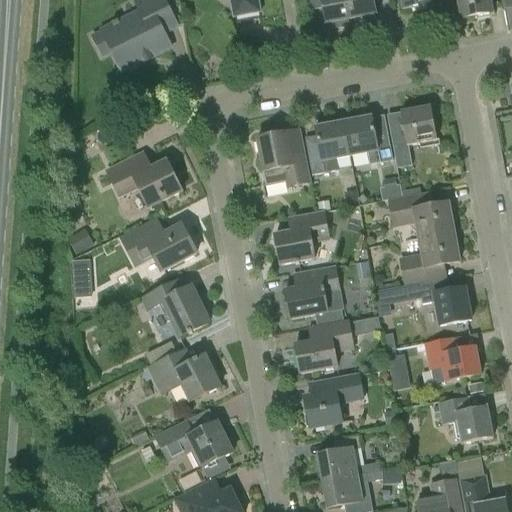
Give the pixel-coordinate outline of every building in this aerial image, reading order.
[(102,30),(103,31),(91,37),(102,59),(113,54),(122,72),(171,48),(164,33),(176,27),(163,0),(137,0),(135,2),(139,11),(102,30)] [(232,0),(236,16),(259,12),(256,0),(232,0)] [(348,19),(351,19),(347,0),(308,0),(310,11),(322,9),(325,24),(332,22),(333,28),(349,25),(348,19)] [(347,0),(351,19),(376,14),(372,0),(347,0)] [(400,0),(402,9),(432,4),(431,0),(400,0)] [(457,0),(461,19),(493,13),(490,0),(457,0)] [(267,60),(257,62),(259,75),(270,73),(267,60)] [(412,167),(408,147),(438,142),(431,107),(402,113),(402,114),(387,117),(397,170),(412,167)] [(352,157),(377,153),(379,164),(393,162),(386,124),(374,126),(373,119),(345,124),(352,157)] [(338,171),(336,160),(352,157),(345,124),(317,129),(319,138),(306,140),(312,176),(338,171)] [(266,188),(287,185),(288,190),(312,186),(306,154),(293,157),(289,135),(257,141),(266,188)] [(120,198),(139,188),(149,209),(182,192),(168,163),(153,170),(145,154),(108,173),(120,198)] [(394,229),(417,225),(419,239),(455,232),(449,202),(428,206),(426,196),(389,203),(394,229)] [(282,267),(317,260),(314,244),(330,241),(325,214),(290,221),(292,233),(276,236),(282,267)] [(134,264),(152,255),(161,273),(196,256),(182,227),(166,234),(159,221),(122,239),(134,264)] [(68,240),(77,257),(94,247),(85,230),(68,240)] [(419,239),(423,256),(399,261),(404,288),(406,288),(448,280),(445,265),(460,263),(455,232),(419,239)] [(88,262),(72,263),(74,299),(90,298),(88,262)] [(316,317),(318,329),(344,324),(342,312),(344,312),(340,292),(335,268),(295,276),(298,289),(287,291),(292,321),(316,317)] [(148,310),(163,303),(180,338),(209,323),(192,289),(186,291),(180,279),(141,298),(148,310)] [(454,279),(448,280),(406,288),(409,301),(422,299),(423,306),(437,303),(441,326),(471,320),(465,290),(456,291),(454,279)] [(344,324),(318,329),(309,331),(311,342),(296,345),(302,375),(338,368),(336,354),(354,350),(349,323),(344,324)] [(430,371),(431,371),(433,384),(445,382),(481,376),(476,349),(457,352),(455,342),(425,347),(430,371)] [(160,391),(179,382),(189,403),(220,388),(204,357),(193,362),(186,349),(149,368),(160,391)] [(406,357),(389,361),(395,391),(412,388),(406,357)] [(335,394),(306,399),(312,430),(343,424),(339,403),(363,398),(359,377),(333,382),(335,394)] [(443,427),(458,424),(462,445),(492,440),(487,409),(469,412),(467,400),(439,405),(443,427)] [(218,423),(193,435),(187,422),(155,438),(168,465),(196,452),(203,468),(233,453),(218,423)] [(356,469),(353,451),(361,449),(359,437),(333,442),(335,454),(316,457),(321,484),(381,473),(379,465),(356,469)] [(362,504),(359,485),(382,481),(381,473),(321,484),(326,510),(345,507),(345,511),(372,511),(371,502),(362,504)] [(465,511),(506,511),(505,502),(492,505),(487,476),(460,481),(465,511)] [(241,511),(231,489),(221,494),(214,480),(173,500),(179,511),(241,511)] [(417,503),(418,511),(462,511),(457,480),(429,485),(432,500),(417,503)]
